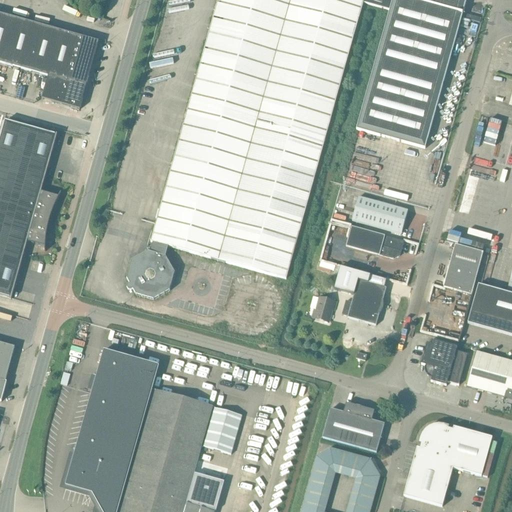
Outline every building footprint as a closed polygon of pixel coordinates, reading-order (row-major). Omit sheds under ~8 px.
[(131,262),(127,280),(129,285),(127,286),(127,289),(128,291),(131,292),(133,291),(136,296),(154,301),(169,292),(174,274),(166,257),(169,248),(286,281),(364,4),(370,6),(371,6),(373,7),(374,0),(218,0),(151,243),(154,243),(151,253),(148,252),(131,262)] [(389,11),(356,131),(425,150),(466,0),(374,0),(373,7),(389,11)] [(0,63),(13,67),(26,21),(0,14),(0,63)] [(48,77),(61,31),(26,21),(13,67),(22,70),(48,77)] [(48,77),(86,88),(99,42),(61,31),(48,77)] [(80,110),(86,88),(48,77),(42,99),(80,110)] [(61,193),(59,197),(41,192),(57,136),(5,122),(0,141),(0,296),(11,299),(27,243),(44,247),(44,252),(45,252),(45,249),(46,246),(46,243),(46,240),(47,236),(48,224),(49,224),(50,224),(51,223),(51,222),(51,221),(51,220),(50,219),(53,212),(55,208),(56,204),(57,202),(59,199),(60,196),(62,194),(61,193)] [(401,236),(408,212),(394,208),(359,198),(352,222),(401,236)] [(394,260),(400,257),(404,242),(352,228),(346,247),(394,260)] [(443,289),(471,296),(474,285),(483,254),(455,246),(443,289)] [(340,268),(334,291),(354,296),(351,304),(345,302),(342,316),(348,318),(347,319),(376,327),(379,316),(383,309),(383,301),(386,290),(374,286),(377,279),(340,268)] [(511,337),(511,295),(478,286),(467,325),(511,337)] [(334,312),(336,304),(320,299),(317,312),(314,311),(312,319),(328,323),(332,311),(334,312)] [(457,349),(431,342),(430,345),(427,345),(421,366),(425,367),(425,369),(425,371),(426,373),(427,375),(430,378),(431,379),(432,379),(431,383),(446,387),(447,383),(458,386),(467,356),(456,352),(457,349)] [(0,402),(1,402),(5,389),(4,389),(15,348),(0,344),(0,402)] [(104,351),(65,487),(92,495),(99,507),(95,509),(95,511),(215,511),(224,483),(194,475),(202,447),(231,456),(242,417),(212,409),(212,408),(154,392),(151,391),(158,367),(104,351)] [(466,388),(511,400),(511,363),(476,353),(466,388)] [(356,360),(365,362),(367,356),(357,354),(356,360)] [(356,407),(346,404),(343,414),(330,410),(322,439),(376,454),(384,426),(371,422),(374,412),(364,409),(356,407)] [(453,431),(448,430),(449,428),(444,426),(439,425),(434,426),(429,428),(425,431),(421,435),(419,440),(418,445),(420,446),(419,450),(417,449),(403,498),(442,508),(453,470),(481,478),(492,439),(453,429),(453,431)] [(370,511),(380,478),(370,462),(330,451),(316,458),(301,511),(370,511)]
